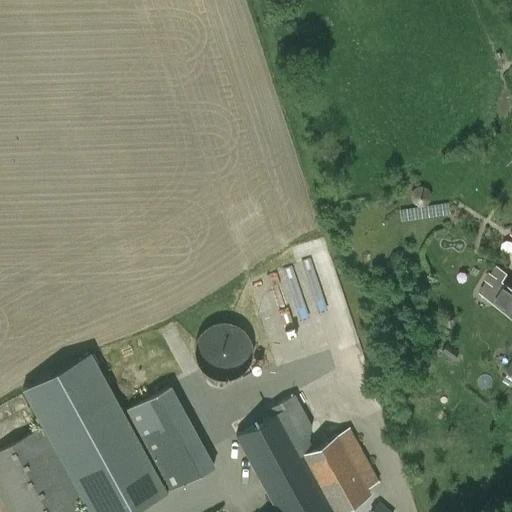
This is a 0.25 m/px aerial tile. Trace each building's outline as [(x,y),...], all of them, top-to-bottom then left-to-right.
[(479,292),(511,312),(511,286),(509,284),(506,283),(507,282),(502,279),(507,271),(497,264),(479,292)] [(230,322),(220,321),(210,324),(202,330),(196,338),(194,348),(195,358),(199,367),(207,374),(216,378),(226,379),(236,376),(244,370),(250,362),(252,352),(251,342),(246,333),(239,326),(230,322)] [(25,386),(90,511),(128,511),(166,492),(92,350),(25,386)] [(314,447),(308,437),(311,424),(294,393),(266,409),(270,416),(236,435),(277,511),(335,511),(369,493),(366,488),(378,482),(349,428),(314,447)] [(0,495),(9,511),(87,511),(41,427),(0,449),(0,495)] [(195,433),(152,457),(170,490),(213,466),(195,433)]
